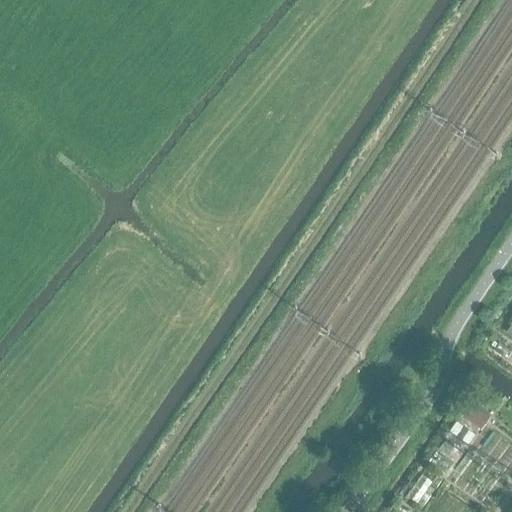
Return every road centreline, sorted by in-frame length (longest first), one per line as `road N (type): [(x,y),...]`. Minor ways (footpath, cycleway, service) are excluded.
road 1 (track): [(470,0),(125,511)]
road 2 (trunk): [(103,0),(511,405)]
road 3 (trunk): [(511,292),(209,0)]
